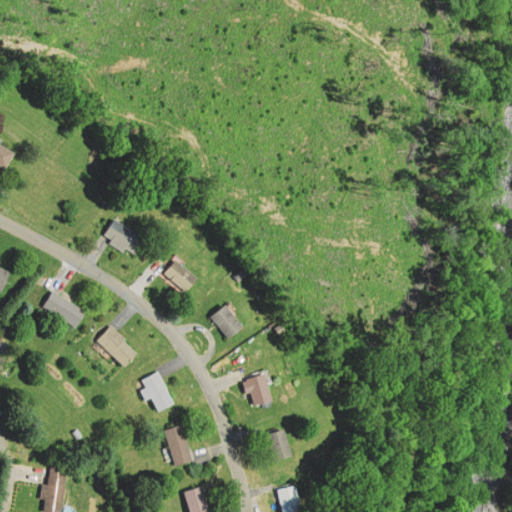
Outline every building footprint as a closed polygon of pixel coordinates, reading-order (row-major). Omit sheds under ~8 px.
[(0,164),(5,167),(14,150),(0,142),(0,164)] [(103,231),(135,251),(145,235),(113,215),(103,231)] [(162,269),(186,289),(197,275),(174,255),(162,269)] [(0,265),(11,271),(1,292),(0,291),(0,265)] [(43,305),(76,326),(87,308),(54,287),(43,305)] [(211,313),(228,336),(243,324),(226,301),(211,313)] [(108,325),(137,349),(125,364),(96,340),(108,325)] [(141,377),(158,411),(175,402),(158,369),(141,377)] [(245,375),(253,405),(273,399),(265,369),(245,375)] [(181,422),(194,458),(176,464),(164,428),(181,422)] [(268,432),(275,459),(291,454),(284,427),(268,432)] [(67,464),(61,511),(43,511),(49,462),(67,464)] [(278,486),(283,511),(298,511),(303,511),(297,482),(278,486)] [(185,488),(191,511),(209,511),(202,483),(185,488)]
